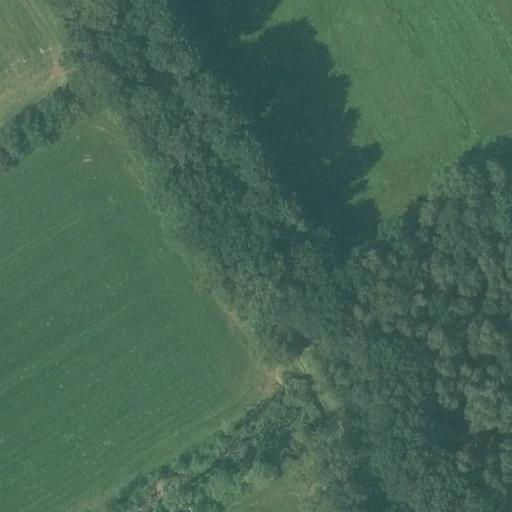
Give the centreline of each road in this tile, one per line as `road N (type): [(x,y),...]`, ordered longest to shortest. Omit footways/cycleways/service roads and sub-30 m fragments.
road 1 (track): [(84,0),(300,355)]
road 2 (track): [(300,355),(396,511)]
